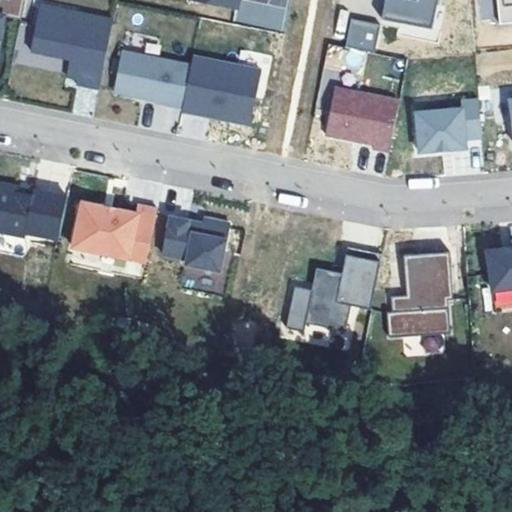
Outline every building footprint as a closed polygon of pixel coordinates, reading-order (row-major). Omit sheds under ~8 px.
[(23,20),(26,0),(0,0),(0,43),(5,16),(23,20)] [(190,0),(238,10),(239,0),(190,0)] [(386,0),(383,18),(433,29),(438,0),(386,0)] [(511,0),(498,0),(501,25),(511,23),(511,0)] [(78,84),(101,89),(114,20),(41,5),(32,51),(72,59),(82,61),(79,79),(78,84)] [(352,18),(346,47),(376,53),(381,24),(352,18)] [(181,105),(190,64),(121,50),(112,92),(181,105)] [(194,56),(183,111),(203,115),(204,109),(232,114),(231,120),(251,125),(262,70),(194,56)] [(82,61),(72,59),(68,77),(79,79),(82,61)] [(374,149),(390,152),(400,101),(336,88),(326,134),(375,144),(374,149)] [(416,112),(419,152),(467,148),(466,139),(483,137),(479,98),(462,100),(462,108),(416,112)] [(204,109),(203,115),(231,120),(232,114),(204,109)] [(60,240),(69,197),(35,190),(34,195),(20,192),(21,187),(0,182),(0,231),(27,237),(28,233),(60,240)] [(147,262),(158,209),(140,206),(139,214),(111,209),(110,216),(82,210),(75,247),(147,262)] [(197,222),(172,217),(165,254),(203,262),(202,267),(236,274),(246,227),(221,222),(220,226),(219,229),(197,224),(197,222)] [(306,330),(308,321),(347,329),(353,304),(372,308),(383,254),(349,247),(344,267),(344,271),(333,269),(318,266),(314,288),(296,284),(288,326),(306,330)] [(511,247),(488,250),(493,290),(511,287),(511,247)] [(452,252),(406,254),(408,294),(408,300),(392,301),(393,310),(387,311),(389,336),(451,333),(449,299),(454,299),(452,252)]
